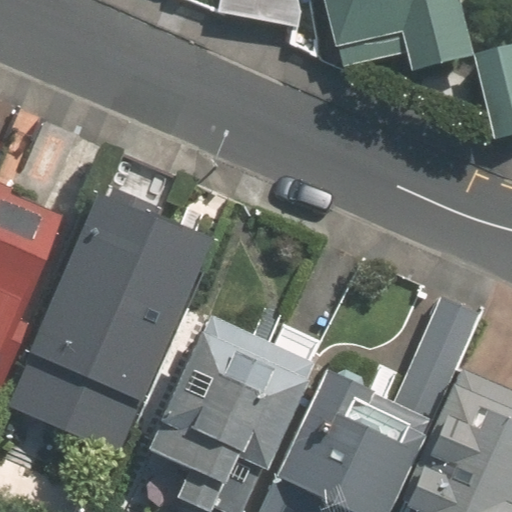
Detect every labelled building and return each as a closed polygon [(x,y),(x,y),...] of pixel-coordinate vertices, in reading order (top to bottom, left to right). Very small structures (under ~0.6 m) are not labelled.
[(333,0),(345,56),(412,43),(416,60),(479,48),(468,0),(333,0)] [(511,47),(482,54),(501,137),(511,134),(511,47)] [(112,148),(73,130),(45,193),(84,210),(112,148)] [(0,181),(0,348),(59,206),(0,181)] [(148,198),(107,181),(103,189),(95,186),(26,345),(31,346),(6,402),(105,447),(130,391),(134,393),(206,231),(145,203),(148,198)] [(308,356),(217,316),(211,329),(203,326),(128,495),(156,507),(169,479),(182,485),(179,490),(212,505),(215,501),(237,510),(259,459),(266,462),(307,371),(301,369),(308,356)] [(384,511),(434,408),(326,357),(252,511),(384,511)] [(511,511),(511,386),(461,364),(403,495),(419,502),(414,511),(511,511)]
